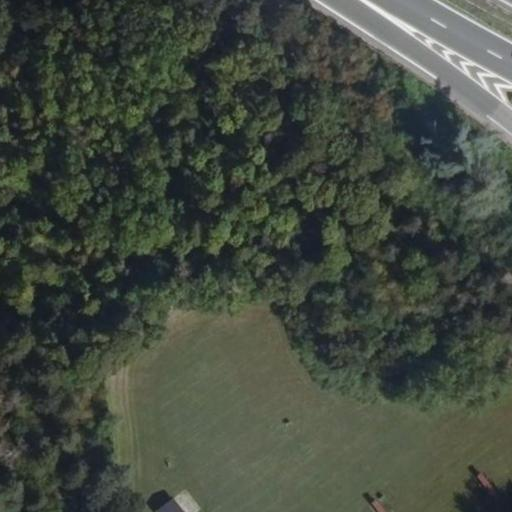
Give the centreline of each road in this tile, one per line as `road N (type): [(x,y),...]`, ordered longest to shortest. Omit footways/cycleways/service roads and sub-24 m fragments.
road 1 (trunk): [(351,0),(511,121)]
road 2 (trunk): [(397,0),(511,68)]
